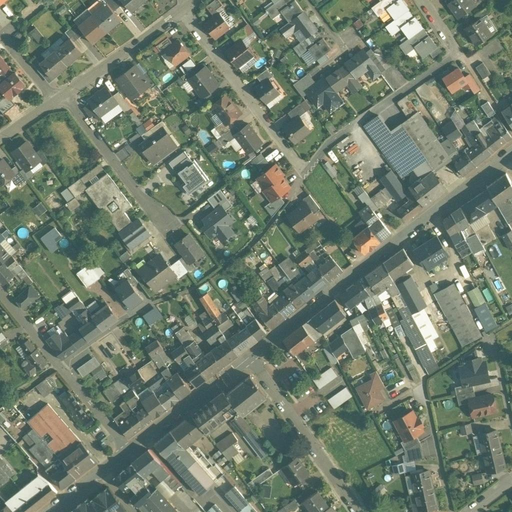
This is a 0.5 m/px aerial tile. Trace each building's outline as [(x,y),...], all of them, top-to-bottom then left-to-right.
[(114,11),(107,3),(106,3),(105,2),(106,2),(104,0),(98,0),(88,9),(93,15),(107,32),(121,20),(114,11)] [(119,6),(113,0),(107,0),(106,2),(105,2),(106,3),(107,3),(114,11),(119,6)] [(121,0),(124,3),(131,11),(144,0),(121,0)] [(219,0),(214,0),(206,6),(212,13),(223,5),(219,0)] [(293,1),(292,0),(279,0),(275,3),(266,10),(272,18),(281,11),(289,22),(302,13),(303,11),(295,0),(293,1)] [(382,0),(381,1),(372,8),(378,16),(387,9),(395,20),(407,10),(409,9),(402,0),(382,0)] [(452,0),(448,4),(459,18),(476,5),(472,0),(452,0)] [(486,8),(474,15),(477,20),(481,18),(482,18),(489,13),(486,8)] [(395,20),(386,26),(392,35),(401,28),(409,38),(421,29),(423,28),(415,17),(413,18),(407,10),(395,20)] [(220,13),(205,23),(216,38),(230,27),(220,13)] [(307,20),(302,13),(289,22),(280,29),(286,37),(300,27),(308,37),(316,32),(317,30),(309,19),(307,20)] [(107,32),(93,15),(92,15),(94,17),(89,22),(87,20),(79,26),(84,33),(93,43),(107,32)] [(477,20),(464,29),(475,45),(492,34),(482,18),(481,18),(477,20)] [(79,26),(76,23),(70,28),(78,38),(84,33),(79,26)] [(45,38),(36,27),(30,32),(39,43),(45,38)] [(78,38),(70,28),(65,32),(70,38),(71,38),(74,42),(78,38)] [(248,36),(242,28),(231,36),(237,44),(242,40),(242,41),(248,36)] [(427,37),(421,29),(409,38),(400,45),(406,54),(415,47),(423,57),(437,47),(429,36),(427,37)] [(321,39),(316,32),(308,37),(303,40),(303,41),(294,48),(300,56),(309,49),(317,60),(331,49),(323,38),(321,39)] [(167,37),(156,46),(162,54),(166,51),(165,51),(173,45),(167,37)] [(74,42),(71,38),(70,38),(55,51),(56,52),(67,65),(82,52),(74,42)] [(242,41),(242,40),(237,44),(226,52),(238,67),(253,55),(242,41)] [(173,45),(165,51),(166,51),(176,64),(189,54),(178,41),(173,45)] [(379,60),(371,49),(366,53),(375,64),(379,60)] [(358,57),(357,55),(345,64),(347,65),(356,78),(366,70),(373,79),(381,73),(375,64),(366,53),(365,51),(358,57)] [(41,64),(41,65),(48,73),(52,78),(67,65),(56,52),(41,64)] [(389,54),(384,57),(391,66),(395,62),(389,54)] [(14,73),(0,56),(0,88),(9,99),(10,98),(26,85),(15,72),(14,73)] [(41,64),(35,57),(30,61),(44,77),(48,73),(41,65),(41,64)] [(391,66),(384,57),(379,60),(386,69),(391,66)] [(191,58),(179,67),(184,74),(196,65),(191,58)] [(379,60),(375,64),(381,73),(386,69),(379,60)] [(483,62),(476,67),(483,79),(491,74),(483,62)] [(143,76),(135,65),(127,71),(128,73),(118,80),(131,98),(149,85),(143,76)] [(347,65),(339,71),(337,70),(326,78),(327,78),(337,92),(347,84),(354,93),(362,87),(356,78),(347,65)] [(196,74),(188,79),(189,80),(202,97),(202,98),(210,92),(219,85),(205,67),(196,74)] [(192,68),(181,76),(186,82),(189,80),(188,79),(196,74),(192,68)] [(459,68),(443,78),(452,92),(450,100),(453,91),(467,82),(468,81),(465,77),(459,68)] [(267,69),(257,77),(262,84),(269,78),(270,79),(273,76),(267,69)] [(157,84),(148,72),(143,76),(149,85),(151,88),(157,84)] [(307,74),(293,84),(302,96),(307,92),(303,87),(311,81),(311,82),(312,81),(307,74)] [(480,89),(470,74),(465,77),(468,81),(467,82),(474,93),(480,89)] [(262,84),(255,89),(266,103),(280,93),(270,79),(269,78),(262,84)] [(327,78),(319,84),(318,82),(314,86),(311,82),(311,81),(303,87),(307,92),(318,106),(327,99),(334,109),(344,102),(337,92),(327,78)] [(113,96),(106,87),(88,100),(100,117),(118,103),(113,96)] [(9,99),(0,88),(0,97),(1,99),(0,99),(0,109),(3,114),(15,104),(10,98),(9,99)] [(131,108),(119,92),(113,96),(118,103),(125,112),(131,108)] [(210,92),(202,98),(202,97),(199,99),(203,105),(214,97),(210,92)] [(227,95),(212,106),(224,121),(227,124),(231,121),(241,113),(227,95)] [(407,95),(397,102),(409,119),(418,111),(407,95)] [(420,104),(415,96),(411,99),(417,107),(420,104)] [(495,113),(488,101),(481,106),(489,117),(495,113)] [(301,103),(288,113),(294,120),(299,116),(307,111),(301,103)] [(511,116),(507,109),(502,111),(511,126),(511,116)] [(409,119),(391,132),(379,115),(364,125),(402,177),(414,168),(421,178),(409,187),(411,190),(424,206),(446,189),(433,172),(438,168),(450,158),(448,155),(449,155),(440,143),(437,138),(436,136),(428,125),(418,111),(409,119)] [(299,116),(294,120),(284,127),(295,142),(310,131),(299,116)] [(511,137),(498,116),(492,120),(498,129),(506,142),(511,137)] [(151,118),(137,127),(142,134),(155,124),(151,118)] [(473,120),(466,125),(471,133),(479,128),(473,120)] [(492,120),(483,126),(491,134),(498,129),(492,120)] [(162,121),(151,129),(154,134),(164,127),(164,128),(166,126),(162,121)] [(227,124),(224,121),(215,128),(222,136),(235,126),(231,121),(227,124)] [(453,123),(443,130),(450,141),(460,135),(453,123)] [(263,142),(249,124),(239,131),(234,135),(235,137),(248,153),(263,142)] [(471,133),(466,125),(462,127),(468,136),(471,133)] [(222,136),(218,139),(224,146),(235,137),(234,135),(239,131),(235,126),(222,136)] [(154,134),(141,144),(148,152),(146,154),(154,164),(175,148),(167,137),(170,135),(164,128),(164,127),(154,134)] [(485,138),(484,139),(494,152),(506,142),(498,129),(491,134),(485,138)] [(485,138),(481,131),(475,135),(480,143),(478,144),(488,156),(494,152),(484,139),(485,138)] [(475,147),(466,153),(476,166),(488,156),(478,144),(471,133),(468,136),(475,147)] [(439,137),(437,138),(440,143),(446,139),(443,134),(439,137)] [(454,151),(446,139),(440,143),(449,155),(454,151)] [(35,153),(27,142),(13,152),(25,168),(20,171),(26,180),(33,175),(29,169),(40,160),(41,160),(35,153)] [(125,147),(116,152),(121,160),(130,155),(125,147)] [(49,161),(40,149),(35,153),(41,160),(40,160),(43,165),(49,161)] [(466,153),(465,151),(461,154),(463,156),(454,163),(463,175),(476,166),(466,153)] [(261,153),(252,160),(259,169),(268,163),(261,153)] [(2,159),(0,160),(0,182),(2,185),(12,178),(15,176),(10,170),(2,159)] [(209,180),(195,160),(179,172),(186,182),(181,185),(188,195),(209,180)] [(323,165),(333,177),(339,172),(329,160),(323,165)] [(276,164),(257,179),(265,189),(265,190),(282,176),(283,177),(284,175),(276,164)] [(20,171),(16,166),(10,170),(15,176),(12,178),(18,186),(26,180),(20,171)] [(385,176),(381,179),(386,186),(393,196),(397,201),(401,199),(401,198),(398,194),(397,190),(402,186),(391,170),(385,176)] [(132,206),(107,173),(87,188),(121,233),(133,224),(133,223),(125,212),(132,206)] [(511,183),(506,173),(487,187),(488,189),(497,205),(508,224),(511,221),(511,183)] [(282,176),(265,190),(265,189),(263,191),(271,202),(280,195),(290,187),(283,177),(282,176)] [(370,198),(377,208),(393,196),(386,186),(370,198)] [(424,206),(411,190),(407,193),(402,186),(397,190),(398,194),(401,198),(401,199),(401,201),(402,202),(407,197),(409,200),(418,211),(424,206)] [(488,189),(462,206),(470,222),(470,223),(497,205),(488,189)] [(370,198),(365,191),(358,196),(363,202),(365,201),(368,205),(369,205),(373,211),(377,208),(370,198)] [(54,209),(62,204),(55,194),(47,199),(54,209)] [(320,209),(309,194),(303,199),(306,203),(314,213),(320,209)] [(271,202),(265,207),(273,217),(284,202),(280,195),(271,202)] [(71,210),(81,205),(77,196),(67,201),(71,210)] [(409,200),(398,210),(406,221),(418,211),(409,200)] [(40,216),(48,209),(42,201),(34,208),(40,216)] [(314,213),(306,203),(289,215),(301,231),(318,218),(314,213)] [(373,211),(369,205),(368,205),(360,212),(370,224),(368,225),(380,241),(391,233),(373,211)] [(233,220),(222,206),(203,220),(207,224),(203,227),(211,237),(216,233),(222,241),(233,232),(227,225),(233,220)] [(470,225),(461,208),(452,214),(461,230),(470,225)] [(461,230),(452,214),(442,220),(451,236),(458,251),(459,251),(469,245),(466,239),(461,230)] [(139,219),(133,223),(133,224),(121,233),(124,238),(139,227),(143,224),(139,219)] [(368,225),(363,219),(359,222),(359,224),(363,230),(352,238),(364,254),(380,241),(368,225)] [(485,223),(474,229),(474,230),(476,234),(481,243),(482,245),(496,238),(488,224),(486,225),(485,223)] [(139,227),(124,238),(132,247),(146,236),(150,233),(143,224),(139,227)] [(61,246),(54,238),(61,233),(55,226),(41,238),(53,252),(61,246)] [(511,230),(502,236),(510,249),(511,248),(511,230)] [(474,235),(466,239),(469,245),(470,248),(476,245),(481,243),(476,234),(474,235)] [(203,253),(189,235),(176,244),(184,255),(190,263),(192,262),(194,260),(197,260),(201,257),(202,254),(203,253)] [(146,236),(132,247),(135,252),(150,241),(146,236)] [(437,236),(415,250),(426,269),(427,269),(430,275),(446,264),(443,258),(448,255),(437,236)] [(0,243),(0,265),(4,262),(11,256),(0,243)] [(318,247),(315,243),(306,250),(312,259),(314,261),(326,251),(321,244),(318,247)] [(469,245),(459,251),(462,258),(472,252),(470,248),(469,245)] [(414,265),(403,249),(384,263),(394,280),(398,277),(406,271),(414,265)] [(312,259),(306,250),(296,258),(303,267),(312,259)] [(127,251),(119,257),(123,261),(130,256),(127,251)] [(20,265),(12,255),(11,256),(4,262),(10,269),(12,268),(13,270),(16,267),(20,265)] [(159,255),(140,270),(156,290),(176,275),(176,274),(171,268),(167,262),(165,263),(159,255)] [(190,263),(184,255),(180,259),(181,261),(189,271),(190,273),(197,269),(192,262),(190,263)] [(330,255),(317,266),(329,282),(343,271),(330,255)] [(315,294),(303,278),(299,281),(295,275),(299,273),(288,258),(280,264),(290,279),(294,285),(307,301),(315,294)] [(189,271),(181,261),(171,268),(176,274),(177,274),(176,275),(179,279),(189,271)] [(10,269),(4,262),(0,265),(0,279),(4,284),(16,274),(16,273),(17,273),(18,272),(18,271),(19,270),(16,267),(13,270),(12,268),(10,269)] [(394,280),(384,263),(377,267),(389,286),(387,287),(393,295),(393,296),(400,292),(396,284),(394,280)] [(89,264),(77,273),(87,288),(100,278),(89,264)] [(27,275),(20,265),(16,267),(19,270),(18,271),(18,272),(17,273),(22,279),(25,277),(27,275)] [(317,266),(303,278),(315,294),(329,282),(317,266)] [(268,267),(259,273),(266,282),(268,281),(274,276),(268,267)] [(389,286),(377,267),(365,276),(378,294),(387,287),(389,286)] [(406,271),(398,277),(400,282),(410,277),(406,271)] [(34,283),(27,275),(25,277),(31,285),(34,283)] [(278,281),(274,276),(268,281),(280,297),(293,312),(298,308),(278,281)] [(378,294),(365,276),(360,279),(370,295),(372,297),(374,295),(378,306),(382,304),(378,295),(378,294)] [(400,282),(396,284),(400,292),(412,314),(424,307),(427,306),(420,293),(411,276),(410,277),(400,282)] [(294,285),(293,283),(289,286),(283,278),(278,281),(298,308),(307,301),(294,285)] [(115,288),(132,309),(143,300),(127,279),(115,288)] [(370,295),(360,279),(356,283),(366,298),(370,295)] [(366,298),(356,283),(351,286),(361,301),(366,298)] [(462,297),(454,283),(446,287),(454,301),(462,297)] [(31,285),(26,290),(34,300),(40,296),(31,285)] [(351,286),(345,290),(355,305),(361,301),(351,286)] [(434,294),(429,286),(424,288),(425,290),(420,293),(427,306),(428,305),(436,320),(446,315),(434,294)] [(116,299),(107,287),(102,292),(110,303),(116,299)] [(462,297),(454,301),(446,287),(434,294),(446,315),(462,346),(482,336),(462,297)] [(485,303),(477,287),(468,292),(476,307),(485,303)] [(26,290),(15,299),(24,310),(34,300),(26,290)] [(355,305),(345,290),(340,295),(350,309),(355,305)] [(412,314),(400,292),(393,296),(393,295),(392,296),(404,319),(412,315),(412,314)] [(207,293),(200,297),(208,309),(215,305),(207,293)] [(78,296),(67,304),(72,311),(83,303),(78,296)] [(263,296),(253,304),(256,309),(259,314),(270,305),(263,296)] [(286,317),(293,312),(280,297),(273,303),(286,317)] [(345,314),(335,299),(330,303),(339,320),(344,316),(345,315),(345,314)] [(122,316),(127,313),(119,302),(114,305),(122,316)] [(273,303),(270,306),(270,305),(259,314),(271,329),(286,317),(273,303)] [(329,304),(311,318),(323,333),(339,320),(330,303),(329,304)] [(497,325),(486,303),(485,303),(476,307),(475,308),(486,330),(497,325)] [(385,310),(382,304),(378,306),(376,307),(383,320),(389,318),(385,310)] [(108,305),(100,310),(102,313),(94,318),(103,330),(118,318),(108,305)] [(215,305),(208,309),(213,317),(214,319),(221,314),(215,305)] [(383,320),(376,307),(369,310),(376,324),(383,320)] [(400,325),(391,307),(385,310),(389,318),(394,326),(394,328),(400,325)] [(439,336),(424,307),(412,314),(412,315),(427,342),(439,336)] [(267,333),(248,308),(243,311),(245,315),(241,318),(246,325),(247,326),(258,340),(267,333)] [(94,318),(87,309),(76,317),(84,326),(94,318)] [(376,324),(369,310),(364,313),(373,330),(378,328),(376,324)] [(235,311),(230,315),(234,322),(237,320),(236,320),(240,317),(235,311)] [(232,323),(224,312),(221,314),(214,319),(217,323),(222,330),(222,331),(232,323)] [(363,314),(357,317),(362,327),(367,324),(368,324),(363,314)] [(212,315),(198,324),(204,332),(209,329),(217,323),(214,319),(213,317),(212,315)] [(401,321),(430,373),(440,367),(427,342),(412,315),(401,321)] [(357,317),(356,316),(351,319),(352,319),(351,321),(352,323),(354,327),(357,334),(364,331),(362,327),(357,317)] [(164,317),(156,323),(164,334),(172,328),(171,328),(164,317)] [(241,318),(240,317),(236,320),(237,320),(243,329),(247,326),(241,318)] [(80,329),(89,340),(103,330),(94,318),(84,326),(80,329)] [(311,318),(303,324),(315,340),(323,333),(311,318)] [(394,326),(389,318),(383,320),(386,327),(387,329),(390,328),(394,326)] [(383,320),(376,324),(378,328),(380,331),(386,327),(383,320)] [(178,323),(171,328),(172,328),(175,333),(182,328),(178,323)] [(217,323),(209,329),(216,340),(224,334),(222,331),(222,330),(217,323)] [(303,324),(283,340),(294,354),(315,340),(303,324)] [(77,325),(66,333),(69,337),(77,349),(89,340),(80,329),(77,325)] [(243,329),(239,332),(249,346),(258,340),(247,326),(243,329)] [(182,328),(175,333),(176,333),(179,337),(186,332),(183,327),(182,328)] [(354,327),(341,335),(348,348),(353,357),(366,350),(357,334),(354,327)] [(378,328),(373,330),(376,336),(381,334),(380,331),(378,328)] [(216,340),(209,329),(204,332),(212,343),(214,342),(216,340)] [(194,341),(187,331),(186,332),(179,337),(183,344),(190,354),(191,356),(198,350),(200,349),(195,341),(194,341)] [(238,331),(227,339),(239,354),(249,346),(239,332),(238,331)] [(60,336),(57,332),(46,340),(62,360),(72,352),(64,341),(60,336)] [(65,332),(60,336),(64,341),(69,337),(66,333),(65,332)] [(238,355),(227,339),(224,334),(216,340),(214,342),(217,346),(215,348),(226,364),(238,355)] [(341,335),(329,345),(336,358),(348,348),(341,335)] [(77,349),(69,337),(64,341),(72,352),(77,349)] [(8,338),(0,344),(3,348),(11,342),(8,338)] [(28,340),(21,345),(24,350),(32,344),(28,340)] [(157,340),(146,348),(152,357),(158,353),(163,349),(157,340)] [(32,344),(24,350),(28,355),(36,350),(32,344)] [(190,354),(183,344),(171,353),(178,362),(185,358),(190,354)] [(215,348),(203,357),(198,350),(191,356),(196,362),(208,378),(226,364),(215,348)] [(475,348),(462,357),(464,366),(472,365),(471,360),(477,358),(475,348)] [(28,355),(26,357),(31,363),(37,371),(48,363),(37,349),(36,350),(28,355)] [(168,367),(158,353),(152,357),(153,359),(162,372),(168,367)] [(208,378),(196,362),(191,356),(190,354),(185,358),(191,366),(185,371),(196,387),(208,378)] [(84,376),(92,371),(99,380),(108,374),(96,355),(78,367),(84,376)] [(477,358),(471,360),(472,365),(464,366),(462,367),(466,385),(466,386),(473,384),(489,380),(485,362),(481,363),(480,358),(477,358)] [(162,372),(153,359),(144,365),(153,378),(152,378),(158,387),(163,383),(167,379),(162,372)] [(37,371),(31,363),(25,368),(31,376),(37,371)] [(153,378),(144,365),(138,370),(146,381),(153,390),(158,387),(152,378),(153,378)] [(168,367),(162,372),(167,379),(173,375),(168,367)] [(338,376),(332,367),(327,370),(333,379),(338,376)] [(138,370),(125,379),(133,389),(133,390),(146,381),(138,370)] [(333,379),(327,370),(322,374),(329,383),(333,379)] [(377,371),(371,374),(373,380),(379,390),(385,387),(377,371)] [(191,390),(178,372),(173,375),(167,379),(172,386),(181,398),(191,390)] [(329,383),(322,374),(318,377),(324,386),(329,383)] [(250,375),(226,394),(238,409),(241,413),(243,415),(267,397),(250,375)] [(108,377),(102,382),(106,386),(112,382),(108,377)] [(324,386),(318,377),(313,380),(320,389),(324,386)] [(36,386),(44,396),(53,389),(46,379),(36,386)] [(130,391),(121,379),(114,383),(122,395),(123,396),(130,391)] [(167,379),(163,383),(169,388),(172,386),(167,379)] [(373,380),(357,388),(368,407),(384,399),(379,390),(373,380)] [(114,383),(103,391),(112,403),(122,395),(114,383)] [(466,385),(455,387),(457,395),(474,391),(473,384),(466,386),(466,385)] [(169,388),(158,397),(167,409),(181,398),(172,386),(169,388)] [(352,396),(346,387),(341,390),(348,399),(352,396)] [(130,391),(123,396),(126,400),(130,406),(140,398),(133,390),(133,389),(130,391)] [(341,390),(337,393),(343,402),(348,399),(341,390)] [(224,391),(193,414),(206,432),(207,433),(238,409),(226,394),(224,391)] [(474,391),(457,395),(459,405),(470,402),(469,399),(476,398),(474,391)] [(154,392),(142,401),(154,419),(167,409),(158,397),(154,392)] [(88,418),(70,393),(62,398),(81,423),(88,418)] [(343,402),(337,393),(332,397),(339,406),(343,402)] [(476,398),(469,399),(470,402),(473,417),(495,412),(494,404),(495,404),(492,394),(476,398)] [(339,406),(332,397),(328,400),(334,409),(339,406)] [(142,401),(140,398),(130,406),(132,408),(136,406),(139,410),(136,413),(145,426),(154,419),(142,401)] [(130,406),(126,400),(120,405),(124,410),(114,418),(119,425),(135,413),(132,408),(130,406)] [(81,442),(48,404),(34,416),(28,421),(33,428),(59,457),(60,458),(74,448),(81,442)] [(413,411),(394,421),(400,432),(402,431),(406,439),(407,440),(416,435),(423,431),(421,427),(424,426),(420,418),(417,420),(413,411)] [(34,416),(31,412),(24,418),(28,421),(34,416)] [(135,413),(119,425),(129,438),(145,426),(136,413),(135,413)] [(252,429),(242,416),(243,415),(241,413),(231,421),(243,435),(252,429)] [(192,414),(171,431),(186,448),(191,453),(194,451),(189,445),(206,432),(193,414),(192,414)] [(470,424),(461,426),(463,435),(472,433),(470,424)] [(60,458),(59,457),(33,428),(28,433),(37,443),(32,447),(30,449),(47,468),(46,470),(62,488),(76,477),(60,458)] [(497,430),(479,434),(483,453),(501,449),(497,430)] [(186,448),(171,431),(155,444),(171,462),(186,448)] [(238,440),(233,432),(228,436),(233,444),(238,440)] [(37,443),(28,433),(23,437),(32,447),(37,443)] [(416,435),(407,440),(406,439),(401,442),(406,450),(420,442),(416,435)] [(233,444),(228,436),(222,440),(234,456),(239,452),(233,444)] [(234,456),(222,440),(216,444),(229,460),(234,456)] [(98,461),(81,442),(74,448),(90,467),(98,461)] [(420,442),(406,450),(408,462),(424,458),(420,442)] [(214,466),(197,447),(194,451),(191,453),(215,481),(224,473),(216,464),(214,466)] [(90,467),(74,448),(60,458),(76,477),(90,467)] [(191,453),(186,448),(171,462),(200,494),(215,481),(191,453)] [(149,449),(132,463),(144,476),(152,470),(162,481),(171,473),(161,463),(149,449)] [(501,449),(483,453),(487,472),(505,468),(501,449)] [(0,456),(0,486),(2,485),(5,482),(14,473),(0,456)] [(297,457),(282,468),(294,485),(309,475),(297,457)] [(144,476),(132,463),(114,477),(121,486),(136,505),(139,503),(141,505),(142,506),(144,504),(143,502),(157,489),(150,481),(149,482),(144,476)] [(402,463),(393,465),(395,474),(404,472),(402,463)] [(269,468),(252,480),(256,486),(274,474),(269,468)] [(429,471),(411,475),(416,494),(433,490),(429,471)] [(481,473),(472,475),(474,485),(483,483),(481,473)] [(49,482),(39,475),(35,478),(33,474),(27,479),(27,480),(21,485),(23,487),(15,493),(14,494),(14,495),(21,503),(27,511),(32,511),(57,492),(49,482)] [(15,493),(5,482),(2,485),(13,496),(14,495),(14,494),(15,493)] [(13,496),(2,485),(0,486),(0,496),(2,499),(8,504),(13,510),(21,503),(14,495),(13,496)] [(249,503),(235,487),(226,494),(240,510),(249,503)] [(178,511),(157,489),(143,502),(144,504),(142,506),(141,505),(138,507),(141,511),(178,511)] [(433,490),(416,494),(419,511),(421,511),(437,509),(433,490)] [(318,491),(304,501),(312,511),(321,511),(329,507),(318,491)] [(98,511),(90,501),(87,498),(70,511),(71,511),(98,511)] [(14,511),(13,510),(8,504),(2,499),(0,501),(6,506),(0,510),(0,511),(14,511)] [(296,499),(284,507),(287,511),(289,511),(300,505),(296,499)] [(257,511),(249,502),(249,503),(240,510),(241,511),(257,511)] [(27,511),(21,503),(13,510),(14,511),(27,511)]
